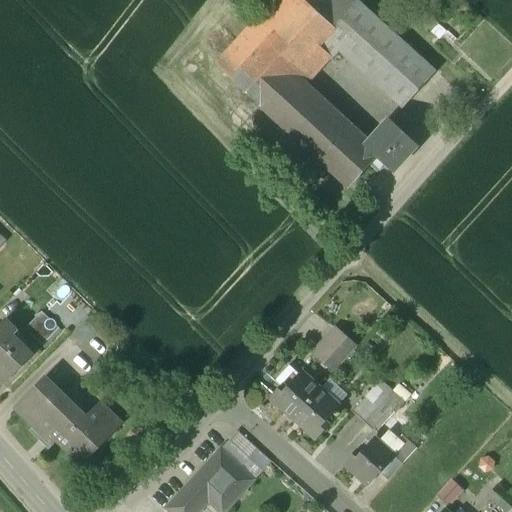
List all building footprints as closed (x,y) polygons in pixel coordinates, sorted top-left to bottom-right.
[(303,0),(273,0),(215,64),(231,79),(304,0),(303,0)] [(304,0),(231,79),(348,187),(369,164),(376,156),(364,145),(366,143),(290,75),(316,47),(334,28),(304,0)] [(436,72),(356,0),(304,0),(334,28),(316,47),(332,61),(340,52),(402,109),(436,72)] [(417,145),(388,118),(366,143),(364,145),(376,156),(384,164),(393,172),(417,145)] [(384,164),(376,156),(369,164),(377,171),(384,164)] [(329,174),(321,167),(315,173),(323,180),(329,174)] [(4,321),(0,325),(0,379),(4,383),(3,385),(4,386),(32,357),(12,338),(16,333),(4,321)] [(335,330),(314,354),(335,372),(356,348),(335,330)] [(289,365),(274,382),(280,387),(283,384),(287,388),(299,374),(289,365)] [(299,374),(287,388),(283,384),(280,387),(270,398),(286,412),(288,410),(295,416),(319,390),(300,372),(299,374)] [(85,418),(44,378),(16,407),(36,426),(31,431),(49,449),(58,440),(83,464),(114,433),(92,411),(85,418)] [(319,390),(295,416),(303,423),(301,426),(316,439),(329,425),(325,422),(338,407),(319,390)] [(371,391),(352,412),(364,423),(383,402),(371,391)] [(383,402),(364,423),(373,431),(373,432),(376,434),(395,413),(383,402)] [(374,438),(361,453),(357,450),(344,464),(368,485),(379,473),(394,456),(402,447),(400,445),(400,444),(387,433),(378,442),(374,438)] [(370,435),(357,450),(361,453),(374,438),(370,435)] [(254,480),(220,450),(207,464),(240,495),(254,480)] [(394,456),(379,473),(388,481),(403,464),(394,456)] [(207,464),(166,508),(169,511),(199,511),(209,502),(220,511),(224,511),(240,495),(207,464)] [(452,480),(437,497),(447,506),(463,490),(452,480)] [(497,485),(488,495),(497,504),(507,494),(497,485)] [(511,499),(507,494),(497,504),(505,511),(507,511),(511,507),(511,499)]
